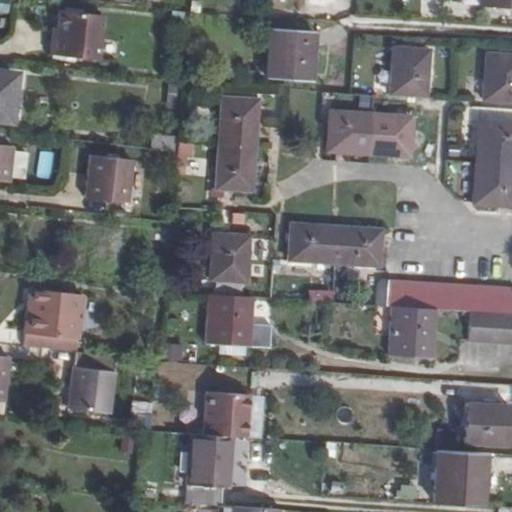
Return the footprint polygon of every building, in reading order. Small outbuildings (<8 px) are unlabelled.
[(199,0),(190,0),(189,13),(199,13),(199,0)] [(83,13),(66,10),(61,10),(59,28),(59,35),(53,35),(51,55),(54,54),(77,57),(100,60),(105,15),(83,13)] [(311,33),(271,30),(269,77),(309,80),(311,33)] [(393,50),(390,93),(425,95),(427,52),(393,50)] [(511,56),(486,54),(483,100),(511,101),(511,56)] [(0,121),(10,123),(16,74),(0,71),(0,121)] [(254,101),(221,98),(215,187),(249,189),(254,101)] [(329,111),(327,151),(407,157),(409,117),(329,111)] [(511,201),(511,123),(479,121),(473,204),(511,206),(511,201)] [(150,149),(175,151),(177,139),(152,135),(150,149)] [(11,145),(0,143),(0,178),(7,180),(11,145)] [(179,146),(178,157),(192,158),(192,147),(179,146)] [(124,203),(129,160),(87,155),(83,198),(124,203)] [(376,266),(378,231),(291,225),(289,259),(376,266)] [(213,234),(210,280),(244,282),(247,237),(213,234)] [(387,306),(388,280),(380,279),(377,283),(375,305),(387,306)] [(472,312),(511,314),(511,287),(388,280),(387,306),(393,306),(433,310),(472,312)] [(30,287),(27,310),(35,310),(37,288),(30,287)] [(21,346),(73,352),(82,293),(37,288),(35,310),(27,310),(21,346)] [(250,296),(210,294),(207,343),(247,345),(250,296)] [(433,310),(393,306),(391,355),(429,357),(433,310)] [(511,343),(511,314),(472,312),(470,341),(511,343)] [(157,343),(156,362),(177,363),(179,346),(157,343)] [(105,414),(113,357),(73,352),(65,409),(105,414)] [(9,357),(0,355),(0,399),(4,400),(9,357)] [(248,394),(205,392),(202,435),(229,436),(245,437),(248,394)] [(505,445),(508,402),(469,399),(466,442),(505,445)] [(189,434),(183,503),(220,505),(222,488),(225,488),(229,436),(202,435),(189,434)] [(432,502),(481,505),(483,453),(436,450),(432,502)]
